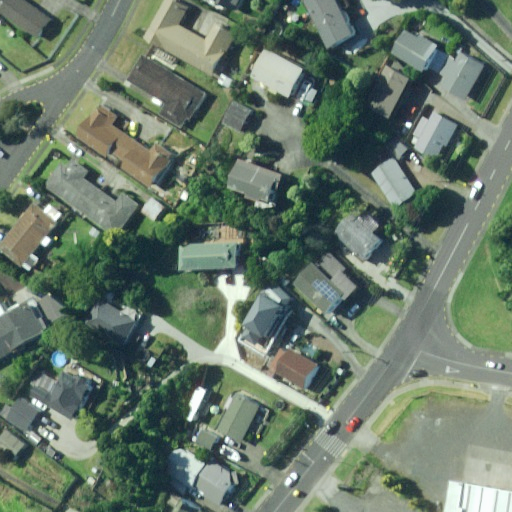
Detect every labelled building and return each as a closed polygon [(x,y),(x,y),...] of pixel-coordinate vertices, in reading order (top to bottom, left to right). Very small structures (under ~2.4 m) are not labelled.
[(0,0),(0,8),(41,38),(55,18),(35,4),(34,3),(29,0),(0,0)] [(185,58),(199,33),(183,24),(193,6),(181,0),(168,0),(147,36),(185,58)] [(218,0),(221,0),(229,4),(241,10),(246,0),(255,0),(256,0),(259,2),(260,0),(218,0)] [(350,16),(346,9),(341,0),(308,0),(316,14),(334,49),(360,34),(350,16)] [(199,33),(185,58),(217,76),(241,34),(226,25),(219,22),(219,23),(209,39),(206,37),(199,33)] [(439,73),(448,55),(438,49),(440,46),(422,36),(420,38),(410,32),(406,30),(393,53),(421,68),(426,72),(429,67),(439,73)] [(296,97),(311,69),(271,48),(257,76),(270,83),(274,85),(276,87),(275,90),(282,94),(284,90),(286,92),(296,97)] [(448,55),(439,73),(448,78),(443,86),(464,98),(468,100),(487,66),(462,52),(461,54),(457,60),(448,55)] [(172,71),(148,56),(145,54),(131,78),(129,80),(136,84),(145,90),(161,99),(166,102),(169,104),(165,109),(162,114),(185,128),(191,117),(194,119),(210,94),(172,71)] [(315,72),(321,75),(325,67),(319,64),(315,72)] [(412,79),(408,77),(387,66),(375,89),(367,105),(391,118),(412,79)] [(226,74),(222,81),(233,87),(237,80),(226,74)] [(246,133),(246,131),(255,113),(256,111),(257,110),(253,108),(238,101),(227,123),(246,133)] [(123,157),(136,138),(116,124),(123,115),(105,104),(102,108),(100,106),(80,136),(111,156),(115,151),(123,157)] [(449,146),(460,125),(434,111),(429,120),(423,117),(413,134),(421,138),(417,145),(415,147),(438,160),(447,144),(449,146)] [(407,148),(393,136),(383,147),(397,159),(407,148)] [(136,138),(123,157),(130,161),(129,163),(124,159),(119,165),(125,169),(126,168),(157,188),(157,187),(171,167),(172,167),(177,160),(175,159),(177,156),(178,154),(176,152),(174,151),(161,142),(155,150),(147,145),(136,138)] [(395,209),(418,193),(392,156),(369,173),(377,183),(395,209)] [(88,214),(105,190),(104,189),(88,178),(93,171),(78,160),(76,158),(70,165),(65,162),(49,186),(88,214)] [(256,162),(254,162),(245,159),(235,185),(235,188),(253,194),(252,197),(256,199),(267,203),(269,199),(277,202),(281,190),(285,191),(291,175),(288,174),(269,167),(256,162)] [(182,177),(181,179),(187,183),(192,176),(186,172),(184,175),(182,177)] [(105,190),(88,214),(122,237),(145,205),(135,198),(127,193),(121,201),(106,190),(105,190)] [(190,190),(186,197),(191,200),(195,193),(190,190)] [(155,198),(151,204),(149,207),(162,217),(170,207),(156,197),(155,198)] [(62,222),(54,216),(38,202),(32,210),(15,230),(9,237),(5,243),(2,247),(26,267),(28,264),(46,242),(48,243),(51,239),(50,237),(61,223),(62,222)] [(379,236),(370,228),(354,213),(337,233),(340,236),(367,260),(385,240),(379,236)] [(101,238),(110,244),(113,239),(105,233),(101,238)] [(248,266),(247,255),(247,241),(222,242),(181,244),(182,270),(222,269),(229,269),(229,268),(242,268),(242,266),(247,266),(248,266)] [(353,300),(363,288),(344,271),(346,269),(327,252),(316,265),(314,264),(297,283),(318,303),(332,314),(348,296),(353,300)] [(115,292),(124,282),(119,277),(109,286),(115,292)] [(283,302),(287,294),(271,285),(256,312),(248,327),(256,331),(273,340),(274,337),(291,306),(283,302)] [(42,302),(55,324),(74,313),(55,295),(42,302)] [(26,346),(45,334),(50,332),(49,330),(53,328),(35,296),(13,309),(0,316),(0,317),(1,319),(0,319),(0,361),(10,355),(18,351),(19,352),(27,348),(26,346)] [(140,322),(101,301),(88,326),(127,347),(140,322)] [(321,365),(293,349),(292,348),(289,352),(283,349),(282,348),(271,366),(280,370),(278,373),(302,387),(301,388),(305,390),(306,389),(307,389),(321,365)] [(35,396),(80,422),(99,387),(98,387),(104,377),(92,370),(88,377),(86,375),(84,379),(77,375),(70,371),(64,382),(59,379),(48,373),(41,387),(35,396)] [(245,437),(256,417),(262,406),(256,403),(236,392),(234,397),(217,429),(220,431),(242,443),(245,437)] [(35,425),(45,410),(32,402),(24,396),(16,408),(10,404),(3,414),(30,432),(35,425)] [(184,437),(188,430),(182,427),(178,434),(184,437)] [(209,453),(211,449),(217,436),(201,428),(194,442),(193,445),(209,453)] [(30,444),(11,429),(0,442),(0,447),(17,461),(30,444)] [(220,507),(226,498),(234,484),(231,472),(208,459),(206,463),(187,452),(186,453),(174,446),(164,463),(167,465),(163,472),(167,474),(162,483),(181,494),(181,493),(185,486),(190,489),(192,487),(204,494),(203,497),(220,507)] [(511,511),(511,491),(459,482),(453,511),(511,511)] [(202,511),(203,511),(171,492),(165,503),(168,505),(164,511),(202,511)]
